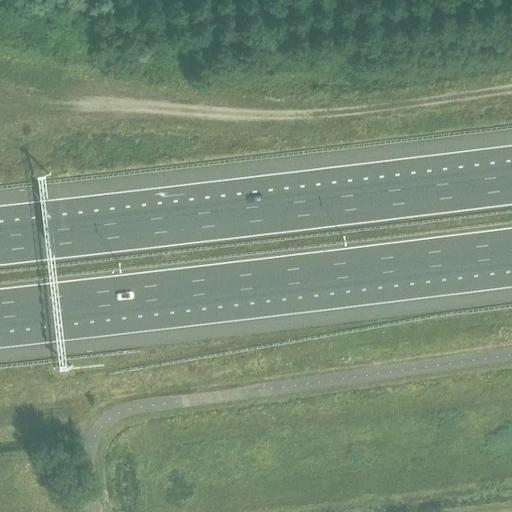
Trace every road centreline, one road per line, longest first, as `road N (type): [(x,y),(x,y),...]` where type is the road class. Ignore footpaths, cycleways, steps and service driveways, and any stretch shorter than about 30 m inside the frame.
road 1 (track): [(511,89),(370,110),(218,117),(0,83)]
road 2 (motorway): [(0,311),(511,246)]
road 3 (motorway): [(511,183),(0,242)]
road 4 (unclassified): [(97,511),(87,469),(99,427),(116,412),(511,354)]
